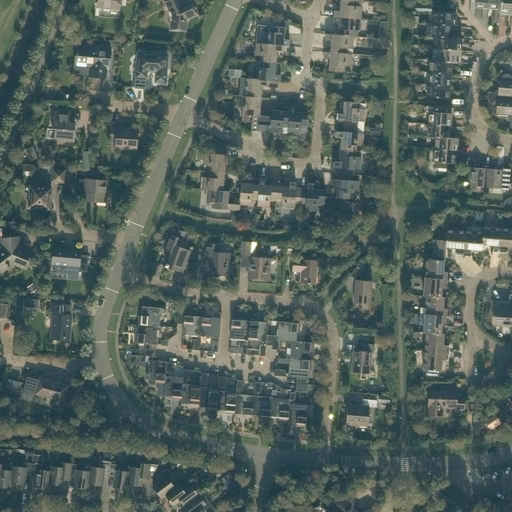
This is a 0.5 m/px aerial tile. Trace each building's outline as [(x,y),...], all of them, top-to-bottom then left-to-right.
[(95,0),(95,8),(119,10),(120,0),(95,0)] [(190,2),(182,5),(179,0),(169,0),(166,2),(172,16),(171,29),(185,30),(186,19),(196,14),(190,2)] [(356,1),(350,0),(340,0),(340,11),(334,10),(333,17),(361,19),(362,7),(356,6),(356,1)] [(488,0),(488,8),(500,9),(500,0),(488,0)] [(511,11),(511,0),(500,0),(500,9),(499,14),(511,15),(511,11)] [(454,13),(454,12),(445,11),(445,13),(434,12),(433,24),(455,26),(456,14),(454,13)] [(360,31),(361,19),(333,17),(333,23),(339,23),(338,35),(353,36),(354,31),(360,31)] [(454,38),(455,26),(433,24),(432,37),(440,37),(454,38)] [(284,39),(285,27),(269,26),(269,32),(263,31),(262,43),(262,44),(283,46),(289,46),(290,40),(284,39)] [(338,35),(326,34),(325,40),(331,41),(330,52),(330,53),(346,54),(346,48),(352,49),(353,36),(338,35)] [(462,38),(454,38),(440,37),(439,49),(460,51),(462,38)] [(262,44),(262,43),(256,43),(255,55),(261,56),(260,62),(276,63),(277,51),(283,52),(283,46),(262,44)] [(75,66),(75,72),(90,74),(90,76),(105,77),(106,67),(108,67),(110,48),(77,46),(75,66)] [(459,63),(460,51),(439,49),(438,61),(452,62),(451,62),(459,63)] [(330,53),(330,52),(324,52),(324,58),(330,59),(329,71),(344,72),(345,66),(351,67),(352,54),(346,54),(330,53)] [(167,55),(147,53),(141,53),(139,77),(136,77),(135,88),(145,89),(146,71),(156,72),(156,82),(165,82),(167,55)] [(438,61),(430,60),(429,72),(450,74),(451,62),(452,62),(438,61)] [(275,75),(276,63),(260,62),(260,67),(254,67),(253,79),(268,80),(268,81),(280,82),(281,75),(275,75)] [(449,86),(450,74),(429,72),(428,84),(449,86)] [(511,78),(509,75),(504,74),(501,77),(501,79),(499,79),(498,90),(495,90),(495,93),(488,92),(488,96),(511,97),(511,79),(511,80),(511,78)] [(253,79),(241,78),(240,90),(246,91),(245,96),(261,98),(262,86),(268,87),(268,81),(268,80),(253,79)] [(448,99),(449,86),(428,84),(427,97),(448,99)] [(245,96),(239,96),(238,108),(244,109),(244,115),(259,116),(258,125),(264,125),(265,110),(260,109),(261,98),(245,96)] [(511,97),(488,96),(487,100),(494,100),(494,103),(497,103),(496,115),(509,116),(508,122),(510,122),(510,128),(511,128),(511,97)] [(359,109),(360,103),(344,102),(343,114),(337,113),(337,120),(343,120),(342,126),(363,128),(364,122),(365,109),(359,109)] [(296,112),(296,107),(290,106),(289,112),(288,127),(287,134),(300,135),(300,129),(306,129),(308,113),(296,112)] [(289,112),(276,111),(265,110),(264,125),(270,126),(269,132),(282,133),(282,127),(288,127),(289,112)] [(69,122),(70,112),(53,111),(52,129),(55,130),(55,139),(74,141),(75,123),(69,122)] [(450,126),(451,114),(429,112),(428,124),(450,126)] [(117,128),(118,123),(111,122),(110,134),(117,134),(116,149),(136,150),(137,130),(117,128)] [(449,138),(450,126),(428,124),(427,137),(435,137),(449,138)] [(363,133),(363,128),(342,126),(342,132),(336,131),(335,137),(341,138),(340,150),(356,151),(356,145),(362,146),(363,133)] [(449,138),(435,137),(434,149),(456,151),(457,139),(449,138)] [(505,155),(506,142),(498,141),(497,155),(505,155)] [(226,155),(226,149),(211,148),(210,154),(204,153),(203,166),(209,166),(209,172),(224,173),(226,155)] [(455,163),(456,151),(434,149),(433,161),(437,162),(436,168),(448,169),(449,163),(455,163)] [(84,150),(83,169),(89,169),(91,151),(84,150)] [(355,157),(356,151),(340,150),(339,161),(333,161),(333,167),(339,168),(338,174),(354,175),(354,169),(360,170),(361,157),(355,157)] [(486,166),(481,166),(478,165),(477,168),(469,168),(467,180),(464,180),(463,187),(467,188),(467,186),(484,187),(486,166)] [(494,170),(494,167),(486,166),(484,187),(501,188),(501,190),(508,191),(510,168),(502,167),(502,170),(494,170)] [(75,187),(77,169),(69,168),(68,187),(75,187)] [(64,183),(66,170),(53,169),(52,182),(64,183)] [(223,191),(224,173),(209,172),(208,177),(202,177),(201,189),(207,190),(223,191)] [(353,181),(354,175),(338,174),(338,179),(332,179),(331,185),(337,186),(336,197),(336,198),(346,198),(346,199),(352,199),(352,193),(358,194),(359,181),(353,181)] [(265,185),(266,179),(259,179),(259,184),(258,200),(257,200),(257,206),(269,207),(270,201),(276,202),(277,186),(265,185)] [(106,202),(108,181),(85,180),(84,200),(106,202)] [(295,188),(296,182),(289,181),(289,187),(277,186),(276,202),(281,202),(281,208),(293,209),(294,203),(300,204),(301,188),(295,188)] [(259,184),(241,183),(240,198),(239,205),(240,205),(252,206),(252,200),(257,200),(258,200),(259,184)] [(313,189),(314,183),(307,183),(307,189),(301,188),(300,204),(305,204),(305,210),(317,211),(318,205),(324,206),(325,196),(325,190),(313,189)] [(50,210),(52,188),(30,186),(28,208),(50,210)] [(223,191),(207,190),(206,202),(212,202),(212,208),(239,211),(240,205),(239,205),(240,198),(234,198),(233,204),(228,203),(229,191),(223,191)] [(336,198),(336,197),(325,196),(324,206),(323,212),(344,214),(346,199),(346,198),(336,198)] [(499,253),(501,229),(483,227),(483,233),(482,245),(493,246),(492,252),(499,253)] [(0,237),(1,237),(3,238),(4,250),(0,253),(0,270),(1,273),(14,263),(25,267),(31,255),(20,250),(18,238),(18,236),(18,230),(17,230),(15,230),(13,230),(3,229),(1,228),(0,228),(0,237)] [(170,235),(164,250),(171,252),(166,266),(182,273),(190,252),(179,247),(182,240),(185,233),(173,229),(170,235)] [(511,247),(511,229),(501,229),(499,253),(506,253),(507,247),(511,247)] [(463,255),(464,231),(446,230),(445,241),(433,240),(432,250),(445,251),(445,247),(456,248),(455,255),(463,255)] [(482,245),(483,233),(464,231),(463,255),(470,256),(470,250),(481,251),(482,245)] [(255,258),(256,243),(241,241),(240,255),(250,256),(248,278),(268,279),(270,259),(255,258)] [(219,253),(219,245),(206,244),(205,260),(212,260),(211,275),(228,276),(230,254),(219,253)] [(53,248),(52,264),(54,264),(54,272),(78,274),(78,271),(87,272),(88,256),(80,255),(81,251),(53,248)] [(444,261),(445,251),(432,250),(431,260),(426,259),(425,278),(449,280),(449,273),(443,272),(444,261)] [(302,260),(293,259),(292,271),(301,272),(300,282),(315,283),(317,261),(302,260)] [(354,279),(362,270),(357,266),(350,276),(354,279)] [(448,287),(449,280),(425,278),(423,296),(426,296),(441,297),(442,286),(448,287)] [(370,304),(372,282),(356,280),(354,303),(370,304)] [(511,294),(509,295),(508,309),(497,308),(496,325),(511,326),(511,294)] [(441,297),(426,296),(425,308),(420,308),(420,314),(449,316),(449,309),(443,309),(444,297),(441,297)] [(69,316),(70,306),(52,304),(51,315),(53,315),(51,339),(69,340),(71,316),(69,316)] [(161,308),(142,307),(141,318),(139,318),(138,325),(160,326),(161,312),(165,313),(165,309),(161,308)] [(191,316),(191,314),(185,313),(185,314),(184,324),(183,335),(197,336),(196,340),(194,339),(193,350),(200,350),(201,336),(203,317),(191,316)] [(448,323),(449,316),(420,314),(419,321),(424,322),(423,333),(426,333),(440,334),(441,323),(448,323)] [(209,318),(209,316),(203,315),(203,317),(201,336),(215,337),(214,341),(212,341),(211,351),(218,352),(219,338),(221,319),(209,318)] [(239,320),(239,318),(232,317),(230,339),(244,340),(244,344),(241,343),(241,354),(247,355),(247,351),(248,340),(250,321),(239,320)] [(256,322),(256,320),(250,319),(250,321),(248,340),(262,341),(262,345),(259,345),(258,356),(265,356),(266,345),(267,335),(268,323),(256,322)] [(299,330),(300,323),(278,321),(277,336),(273,335),(272,346),(272,350),(278,350),(279,340),(291,341),(296,341),(297,330),(299,330)] [(162,326),(160,326),(138,325),(137,336),(135,336),(135,343),(145,343),(145,350),(155,350),(156,344),(157,330),(161,331),(162,326)] [(440,334),(426,333),(424,351),(448,353),(449,346),(442,345),(443,334),(440,334)] [(296,341),(291,341),(290,355),(286,355),(286,359),(290,359),(309,361),(310,349),(312,350),(312,343),(296,341)] [(353,351),(351,372),(369,373),(371,353),(373,353),(374,345),(357,343),(356,351),(353,351)] [(155,357),(155,350),(145,350),(144,356),(148,356),(148,360),(146,379),(158,380),(158,382),(164,383),(166,362),(152,360),(153,356),(155,357)] [(448,360),(448,353),(424,351),(423,369),(426,369),(425,376),(438,377),(439,371),(440,371),(441,359),(448,360)] [(309,361),(290,359),(289,373),(285,372),(285,370),(275,369),(274,376),(288,377),(297,378),(307,379),(308,367),(310,367),(311,361),(309,361)] [(173,362),(166,362),(164,383),(163,395),(175,396),(174,398),(181,399),(183,378),(169,377),(169,373),(172,373),(173,362)] [(189,380),(190,370),(184,369),(183,378),(181,399),(180,403),(192,404),(192,406),(198,406),(200,385),(186,384),(187,380),(189,380)] [(207,384),(208,374),(201,373),(200,385),(198,406),(210,407),(210,409),(216,410),(218,389),(204,388),(204,384),(207,384)] [(225,377),(219,377),(218,389),(216,410),(228,411),(227,413),(234,413),(236,392),(222,391),(222,387),(225,388),(225,377)] [(61,409),(67,386),(40,379),(39,381),(33,379),(32,384),(26,382),(23,394),(29,395),(30,392),(52,399),(50,406),(61,409)] [(242,391),(243,381),(237,380),(236,392),(234,413),(245,414),(245,416),(252,417),(252,415),(253,396),(240,395),(240,391),(242,391)] [(260,393),(261,382),(255,382),(253,396),(252,415),(263,416),(263,418),(270,419),(270,417),(270,416),(271,397),(257,396),(258,392),(260,393)] [(456,397),(456,392),(429,391),(428,415),(441,416),(442,415),(443,407),(456,408),(455,411),(464,411),(464,398),(456,397)] [(275,398),(276,394),(272,393),(271,397),(270,416),(270,417),(281,417),(281,419),(287,420),(288,420),(289,399),(275,398)] [(293,404),(293,399),(289,399),(288,420),(287,420),(287,422),(299,423),(299,425),(305,426),(307,405),(293,404)] [(376,407),(377,401),(363,399),(362,406),(348,405),(347,425),(367,426),(369,407),(376,407)] [(490,429),(500,423),(494,414),(484,421),(490,429)] [(109,476),(111,464),(111,462),(100,460),(99,468),(91,466),(90,472),(88,484),(101,486),(103,475),(109,476)] [(31,476),(32,463),(22,462),(21,467),(13,466),(12,471),(10,483),(23,485),(24,479),(30,480),(31,476)] [(69,481),(70,476),(71,464),(60,462),(60,467),(52,466),(51,471),(49,483),(62,485),(63,481),(69,481)] [(43,470),(43,465),(32,463),(31,476),(36,476),(35,487),(48,489),(49,483),(51,471),(43,470)] [(148,478),(150,464),(139,463),(138,468),(130,467),(129,472),(127,484),(141,486),(142,478),(148,478)] [(3,470),(4,465),(0,464),(0,486),(9,488),(10,483),(12,471),(3,470)] [(82,470),(83,465),(71,464),(70,476),(76,477),(74,487),(87,489),(88,484),(90,472),(82,470)] [(121,471),(122,466),(111,464),(109,476),(115,477),(113,487),(127,489),(127,484),(129,472),(121,471)] [(170,481),(174,478),(167,469),(156,477),(159,482),(153,487),(161,498),(165,495),(175,488),(170,481)] [(221,476),(228,488),(239,482),(232,470),(221,476)] [(191,485),(184,491),(179,484),(175,488),(165,495),(173,505),(179,500),(183,505),(198,495),(191,485)] [(345,493),(337,497),(329,492),(320,496),(319,505),(307,511),(306,511),(372,511),(369,509),(362,511),(352,511),(354,499),(345,493)] [(202,511),(200,509),(206,505),(199,496),(188,505),(191,510),(187,511),(202,511)]
